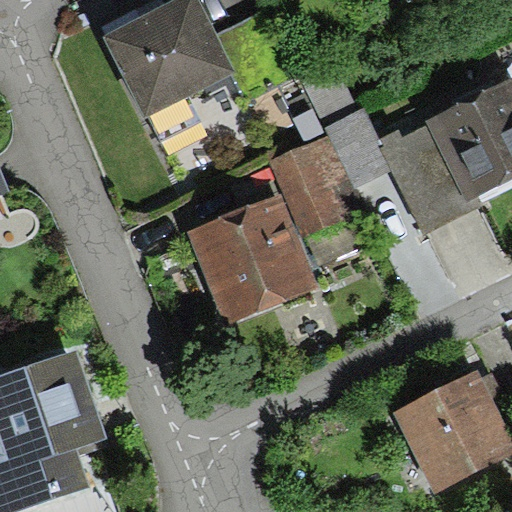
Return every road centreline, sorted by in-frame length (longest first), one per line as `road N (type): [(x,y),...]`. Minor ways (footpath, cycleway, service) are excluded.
road 1 (residential): [(187,454),(3,10)]
road 2 (residential): [(511,295),(187,454)]
